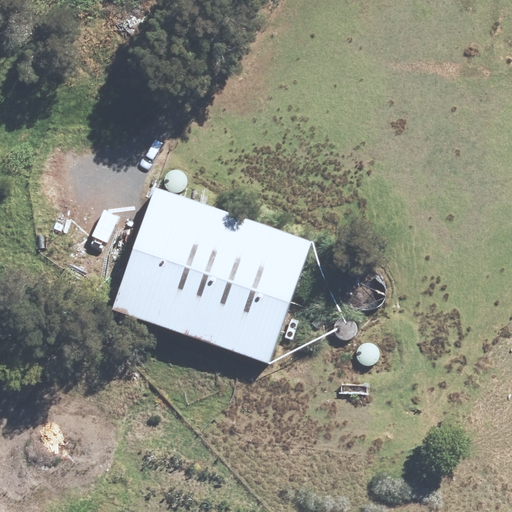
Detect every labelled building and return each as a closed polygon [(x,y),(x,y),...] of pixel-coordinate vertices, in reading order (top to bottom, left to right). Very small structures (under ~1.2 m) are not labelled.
[(114,307),(270,362),(313,241),(157,186),(114,307)] [(101,237),(94,265),(97,266),(95,275),(111,279),(120,241),(101,237)] [(386,359),(377,337),(334,356),(343,378),(386,359)] [(10,351),(0,362),(0,398),(25,420),(52,388),(10,351)] [(151,409),(133,430),(144,443),(168,423),(151,409)]
